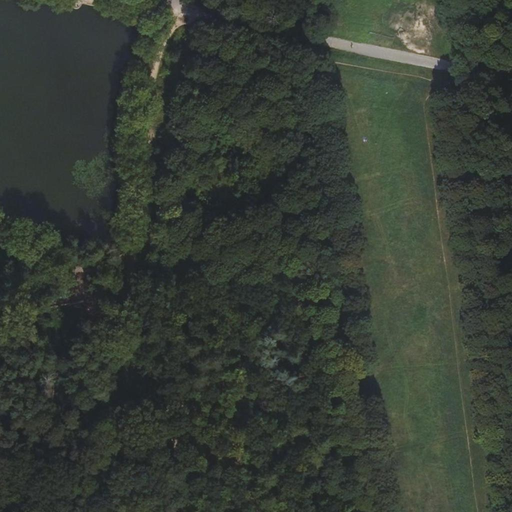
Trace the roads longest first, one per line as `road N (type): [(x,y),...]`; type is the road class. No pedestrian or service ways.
road 1 (track): [(300,59),(371,511)]
road 2 (track): [(452,67),(511,465)]
road 3 (track): [(511,69),(452,67),(180,7)]
